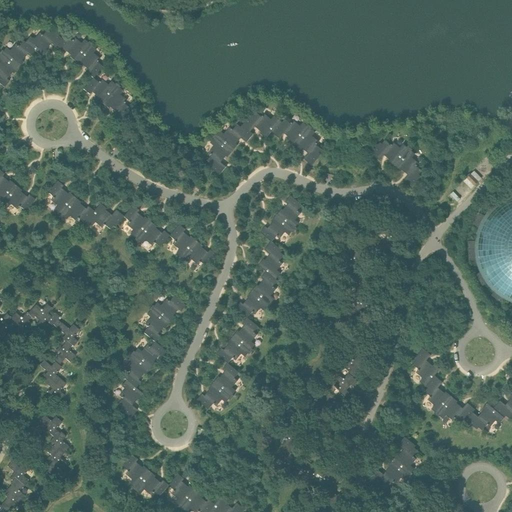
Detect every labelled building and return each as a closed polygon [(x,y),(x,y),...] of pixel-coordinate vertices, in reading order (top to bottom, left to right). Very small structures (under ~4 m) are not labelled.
[(25,42),(35,50),(42,57),(47,51),(46,50),(51,43),(57,48),(63,40),(52,31),(51,32),(47,30),(41,36),(40,35),(41,34),(39,33),(34,39),(30,36),(25,42)] [(63,40),(57,48),(63,53),(65,50),(72,55),(70,57),(76,62),(91,43),(89,41),(88,42),(84,39),(81,43),(74,38),(73,40),(74,41),(73,42),(66,36),(63,40)] [(35,50),(25,42),(23,41),(18,47),(16,46),(17,45),(15,44),(10,50),(6,47),(3,51),(2,50),(0,52),(18,68),(23,62),(22,61),(27,54),(30,56),(35,50)] [(91,43),(76,62),(82,67),(83,65),(90,71),(88,73),(94,78),(103,66),(96,61),(97,60),(98,61),(100,59),(93,53),(96,50),(92,46),(94,45),(91,43)] [(13,74),(18,68),(0,52),(0,83),(4,87),(9,81),(7,79),(12,73),(13,74)] [(103,103),(118,85),(116,83),(115,84),(111,81),(108,85),(101,79),(99,81),(101,82),(100,84),(93,78),(84,89),(90,94),(92,91),(98,97),(97,98),(103,103)] [(120,86),(118,85),(103,103),(109,108),(110,107),(116,112),(114,114),(120,119),(130,108),(123,102),(124,101),(125,102),(127,100),(120,95),(123,91),(119,88),(120,86)] [(242,125),(250,131),(255,126),(261,131),(260,133),(266,138),(271,132),(280,120),(274,115),(271,119),(264,114),(263,115),(264,116),(263,118),(256,112),(253,115),(251,114),(242,125)] [(289,140),(295,144),(310,126),(308,124),(307,125),(303,122),(300,126),(293,120),(292,122),(293,123),(292,125),(285,119),(282,122),(280,120),(271,132),(279,138),(284,133),(291,138),(289,140)] [(253,134),(250,131),(242,125),(241,127),(237,124),(232,131),(230,130),(231,128),(229,127),(224,133),(220,130),(217,134),(216,134),(214,136),(233,151),(238,145),(236,144),(241,138),(247,142),(253,134)] [(310,126),(295,144),(301,149),(302,148),(309,153),(304,159),(312,165),(321,154),(319,153),(322,149),(315,144),(316,142),(318,144),(319,142),(312,136),(316,132),(312,129),(313,128),(310,126)] [(233,151),(214,136),(213,138),(214,139),(210,143),(214,146),(208,152),(211,154),(212,153),(213,154),(207,161),(211,163),(209,166),(219,175),(226,166),(221,162),(226,156),(228,157),(233,151)] [(395,166),(410,147),(408,145),(407,147),(403,144),(400,147),(393,142),(391,145),(385,140),(382,144),(380,142),(371,153),(379,160),(384,154),(390,160),(389,161),(395,166)] [(410,147),(395,166),(401,171),(402,170),(409,175),(404,181),(412,187),(421,176),(419,174),(422,171),(416,167),(419,163),(412,157),(415,154),(411,151),(413,149),(410,147)] [(0,203),(0,204),(16,185),(10,180),(8,182),(2,177),(4,174),(0,170),(0,203)] [(475,174),(464,185),(472,193),(483,182),(475,174)] [(59,215),(74,197),(68,192),(67,193),(61,188),(63,186),(57,181),(48,192),(55,198),(53,199),(53,198),(51,200),(57,206),(54,209),(58,212),(57,214),(59,215)] [(22,190),(16,185),(0,204),(3,206),(4,204),(7,207),(10,204),(17,209),(19,207),(18,206),(19,205),(26,211),(35,199),(29,194),(27,196),(21,191),(22,190)] [(477,262),(477,263),(477,264),(477,265),(478,266),(478,267),(478,268),(479,269),(479,270),(479,271),(480,272),(476,274),(483,286),(487,283),(487,284),(488,285),(489,286),(490,287),(490,288),(491,289),(492,289),(492,290),(493,291),(494,291),(491,295),(502,303),(505,299),(506,300),(507,300),(508,301),(509,301),(510,302),(511,302),(511,193),(511,194),(510,195),(509,195),(508,196),(507,196),(506,196),(505,197),(504,197),(504,198),(503,198),(502,199),(501,199),(500,200),(499,201),(498,202),(497,202),(496,203),(495,204),(494,205),(493,206),(492,207),(491,207),(491,208),(490,209),(489,209),(489,210),(488,211),(488,212),(487,212),(486,213),(486,214),(485,215),(479,213),(473,224),(479,227),(478,228),(478,229),(478,230),(477,231),(477,232),(477,233),(477,234),(476,234),(476,235),(476,236),(476,237),(476,238),(475,239),(475,240),(475,241),(468,241),(469,261),(476,261),(476,262),(477,262)] [(282,209),(277,215),(296,230),(297,228),(296,227),(299,223),(295,220),(301,213),(299,211),(298,212),(297,211),(302,205),(291,195),(286,201),(288,203),(283,210),(282,209)] [(86,221),(94,211),(88,206),(86,208),(80,203),(80,202),(74,197),(59,215),(61,217),(63,216),(66,219),(69,215),(76,221),(78,219),(77,218),(78,216),(85,222),(86,221)] [(115,227),(124,217),(124,216),(123,216),(116,210),(111,215),(105,210),(106,209),(100,203),(94,211),(86,221),(92,226),(95,222),(102,227),(104,226),(102,224),(103,223),(110,229),(113,225),(115,227)] [(124,216),(124,217),(131,222),(130,224),(128,223),(127,224),(134,230),(131,233),(134,236),(133,238),(135,240),(150,222),(145,217),(143,218),(137,213),(139,210),(133,205),(124,216)] [(260,232),(271,241),(272,242),(272,241),(278,235),(279,236),(278,237),(280,239),(285,232),(289,235),(292,231),(293,233),(296,230),(277,215),(272,220),(274,222),(268,228),(265,226),(260,232)] [(156,226),(150,222),(135,240),(137,242),(138,240),(142,244),(145,240),(152,245),(153,243),(152,242),(153,241),(160,247),(169,236),(164,231),(161,233),(155,227),(156,226)] [(179,224),(169,236),(176,242),(175,243),(174,242),(173,243),(179,249),(176,253),(180,256),(179,257),(181,259),(196,241),(191,236),(189,237),(183,232),(185,230),(179,224)] [(383,243),(388,247),(393,251),(397,245),(395,244),(400,239),(402,241),(407,236),(402,231),(401,232),(393,227),(391,230),(387,227),(382,232),(388,237),(383,243)] [(388,247),(383,243),(382,244),(375,238),(372,241),(368,238),(364,243),(370,248),(365,254),(370,258),(374,262),(379,257),(377,255),(381,250),(384,252),(388,247)] [(196,241),(181,259),(183,261),(184,260),(188,263),(191,259),(198,265),(200,263),(198,262),(200,260),(206,266),(215,255),(209,250),(207,252),(201,247),(202,246),(196,241)] [(283,250),(272,241),(272,242),(271,241),(265,249),(270,254),(265,260),(263,259),(259,265),(266,271),(276,279),(281,273),(277,270),(282,263),(281,262),(280,263),(279,262),(284,255),(281,252),(283,250)] [(347,265),(356,273),(359,269),(361,268),(359,266),(363,261),(366,263),(370,258),(365,254),(364,255),(357,249),(354,252),(350,249),(346,254),(352,259),(347,265)] [(352,290),(357,294),(361,290),(364,293),(364,292),(370,286),(371,287),(376,281),(370,277),(368,280),(363,275),(364,274),(359,269),(356,273),(351,279),(357,284),(352,290)] [(252,290),(271,306),(273,304),(272,302),(275,299),(271,296),(277,289),(274,287),(273,288),(272,288),(278,281),(276,279),(266,271),(261,277),(264,279),(258,285),(257,284),(252,290)] [(271,306),(252,290),(247,296),(249,298),(244,304),(241,302),(236,308),(248,317),(253,311),(254,312),(253,313),(255,315),(261,308),(265,311),(268,307),(269,308),(271,306)] [(359,304),(354,310),(359,314),(363,310),(366,313),(372,306),(373,307),(378,301),(372,297),(370,300),(365,295),(366,294),(364,292),(364,293),(361,290),(357,294),(353,299),(359,304)] [(151,307),(169,323),(174,317),(173,316),(178,309),(181,311),(186,305),(174,296),(168,302),(167,302),(168,300),(166,299),(161,305),(157,302),(154,306),(153,305),(151,307)] [(28,313),(32,317),(33,318),(35,316),(40,321),(38,323),(44,329),(48,324),(45,322),(50,316),(51,316),(48,313),(52,308),(47,304),(42,309),(36,304),(28,313)] [(164,329),(169,323),(151,307),(149,309),(150,311),(147,314),(151,317),(145,324),(147,326),(148,325),(149,326),(144,332),(155,342),(160,336),(157,334),(163,328),(164,329)] [(359,314),(354,310),(348,317),(343,312),(338,319),(345,325),(341,331),(346,335),(354,326),(357,329),(359,326),(356,323),(355,324),(353,322),(359,314)] [(8,322),(11,325),(13,326),(14,324),(20,329),(17,332),(23,336),(27,331),(26,330),(32,323),(28,320),(32,317),(28,313),(27,312),(22,317),(16,312),(11,317),(8,322)] [(53,324),(57,328),(62,323),(59,320),(61,317),(55,312),(51,317),(51,316),(50,316),(45,322),(48,324),(51,327),(53,324)] [(0,317),(0,335),(2,337),(7,332),(6,331),(11,325),(8,322),(11,317),(7,313),(2,319),(0,317)] [(233,336),(252,352),(253,349),(252,348),(255,345),(251,342),(257,335),(255,333),(254,334),(253,333),(258,326),(247,317),(242,323),(244,325),(239,332),(238,331),(233,336)] [(67,341),(72,345),(74,346),(78,341),(74,337),(80,330),(73,324),(69,329),(62,322),(62,323),(57,328),(65,334),(63,337),(62,335),(60,337),(66,342),(67,341)] [(252,352),(233,336),(228,342),(230,343),(224,350),(222,348),(217,354),(228,363),(234,356),(235,357),(234,358),(236,360),(242,354),(246,357),(249,353),(250,354),(252,352)] [(54,360),(55,361),(59,364),(65,358),(70,362),(76,355),(69,349),(72,345),(67,341),(66,342),(61,347),(59,346),(55,350),(57,352),(59,350),(61,352),(54,360)] [(132,353),(150,368),(155,363),(153,361),(159,355),(161,357),(166,351),(155,342),(149,348),(148,347),(149,346),(147,344),(141,351),(138,348),(134,352),(133,351),(132,353)] [(426,386),(434,376),(440,369),(434,364),(433,366),(426,360),(431,355),(423,348),(414,359),(416,361),(413,364),(420,370),(419,371),(418,370),(416,372),(423,378),(420,381),(426,386)] [(145,374),(150,368),(132,353),(130,355),(131,356),(128,360),(132,363),(126,370),(128,372),(129,371),(130,372),(125,378),(126,380),(136,388),(141,382),(138,380),(143,373),(145,374)] [(349,372),(348,373),(353,377),(354,377),(358,372),(355,370),(360,365),(362,366),(366,361),(357,353),(352,359),(346,354),(342,359),(346,362),(343,365),(349,372)] [(55,361),(51,366),(44,359),(40,365),(48,372),(46,374),(44,372),(42,374),(47,378),(49,376),(56,382),(60,377),(56,374),(62,367),(59,364),(55,361)] [(219,376),(214,382),(232,398),(234,395),(233,394),(236,391),(232,387),(238,381),(236,379),(235,380),(234,379),(239,372),(228,363),(223,369),(225,371),(220,377),(219,376)] [(358,381),(354,377),(353,377),(348,373),(343,378),(338,373),(333,378),(337,382),(334,385),(341,391),(340,392),(345,397),(345,396),(349,392),(347,389),(351,384),(353,386),(358,381)] [(49,376),(47,378),(44,381),(52,388),(50,390),(48,389),(47,391),(52,395),(53,393),(60,400),(65,394),(60,390),(67,383),(60,377),(56,382),(49,376)] [(435,413),(437,415),(452,397),(446,391),(445,393),(438,387),(443,383),(434,376),(426,386),(428,388),(425,391),(431,396),(428,399),(435,405),(432,408),(436,412),(435,413)] [(136,388),(126,380),(121,386),(125,389),(119,396),(121,397),(123,396),(124,397),(118,404),(122,407),(120,409),(131,418),(137,410),(132,405),(137,399),(139,400),(144,394),(136,388)] [(232,398),(214,382),(209,388),(210,389),(205,396),(203,393),(197,400),(209,409),(215,402),(216,403),(214,405),(217,406),(222,399),(226,402),(229,399),(231,400),(232,398)] [(325,404),(326,405),(332,411),(331,412),(336,416),(341,411),(338,409),(343,404),(344,405),(349,400),(345,396),(345,397),(340,392),(335,398),(329,393),(325,397),(324,398),(328,401),(325,404)] [(324,406),(326,405),(325,404),(328,401),(324,398),(325,397),(320,393),(314,399),(309,393),(304,398),(308,402),(305,405),(312,411),(311,413),(316,417),(320,412),(318,410),(323,405),(324,406)] [(494,408),(504,418),(506,415),(510,418),(511,415),(511,395),(510,398),(511,399),(505,405),(500,401),(494,408)] [(467,420),(473,412),(475,410),(467,403),(463,408),(457,403),(458,402),(452,397),(437,415),(439,417),(440,415),(443,418),(446,415),(453,421),(456,418),(455,418),(455,417),(462,422),(465,418),(467,420)] [(478,416),(473,412),(467,420),(477,429),(479,427),(482,430),(487,425),(490,427),(496,420),(500,423),(504,418),(494,408),(487,403),(482,409),(484,410),(478,416)] [(293,427),(292,426),(296,420),(299,423),(303,418),(298,413),(297,414),(290,408),(287,412),(283,408),(279,414),(285,419),(280,425),(285,429),(289,432),(292,429),(293,427)] [(60,433),(55,429),(62,422),(55,416),(51,421),(44,414),(39,420),(47,427),(45,429),(43,428),(42,429),(47,434),(48,432),(54,437),(56,438),(60,433)] [(289,432),(285,429),(280,434),(286,439),(281,445),(287,449),(291,453),(291,452),(295,447),(293,446),(298,440),(301,443),(305,438),(300,433),(299,434),(292,429),(289,432)] [(47,452),(51,455),(53,457),(59,449),(64,454),(70,447),(62,440),(66,436),(61,431),(60,433),(56,438),(54,437),(49,442),(51,444),(52,442),(54,444),(47,452)] [(392,460),(411,476),(413,474),(412,473),(415,469),(411,465),(416,459),(414,457),(413,459),(412,458),(418,450),(414,447),(416,445),(405,437),(399,445),(404,449),(398,455),(397,454),(392,460)] [(60,458),(64,454),(59,449),(53,457),(51,455),(47,459),(48,461),(50,459),(52,461),(45,469),(51,474),(57,467),(62,471),(68,464),(60,458)] [(292,453),(291,452),(291,453),(287,449),(279,458),(285,463),(280,469),(286,474),(289,470),(292,473),(298,466),(299,467),(304,461),(303,461),(299,457),(296,460),(291,455),(292,453)] [(135,489),(150,471),(144,466),(143,467),(136,462),(138,459),(132,454),(123,466),(130,472),(129,473),(128,472),(126,474),(133,479),(130,483),(134,486),(132,488),(135,489)] [(307,457),(303,461),(304,461),(299,467),(305,471),(300,477),(305,482),(309,478),(312,480),(318,473),(319,474),(324,469),(323,469),(318,465),(316,468),(311,463),(312,461),(307,457)] [(411,476),(392,460),(387,466),(389,468),(384,475),(378,470),(372,478),(383,487),(384,484),(388,488),(393,482),(396,484),(401,478),(405,481),(408,477),(409,478),(411,476)] [(9,479),(11,481),(15,477),(24,485),(28,480),(23,476),(29,468),(22,463),(18,467),(11,461),(7,467),(14,473),(13,476),(12,475),(9,479)] [(327,465),(323,469),(324,469),(319,474),(325,479),(320,485),(325,489),(329,485),(332,488),(338,481),(339,482),(343,477),(338,473),(336,476),(331,471),(332,469),(327,465)] [(156,476),(150,471),(135,489),(137,491),(138,490),(142,493),(145,489),(151,495),(153,493),(152,492),(153,491),(160,496),(169,485),(163,480),(161,482),(155,477),(156,476)] [(180,508),(196,490),(190,485),(188,487),(182,481),(184,479),(178,474),(169,485),(176,491),(175,492),(173,491),(172,493),(179,498),(176,502),(179,505),(178,507),(180,508)] [(7,498),(3,503),(9,508),(15,502),(18,504),(25,496),(19,491),(24,485),(15,477),(11,481),(10,483),(12,484),(6,491),(8,493),(5,496),(7,498)] [(334,489),(332,488),(329,485),(325,489),(321,494),(327,499),(322,505),(323,506),(327,509),(330,506),(334,508),(340,501),(341,502),(345,497),(340,493),(338,496),(332,491),(334,489)] [(201,511),(208,511),(215,504),(209,499),(207,502),(201,496),(202,495),(196,490),(180,508),(183,510),(184,509),(187,511),(191,509),(194,511),(198,511),(199,510),(201,511)] [(215,504),(208,511),(243,511),(245,510),(237,503),(233,508),(226,503),(227,502),(222,497),(215,504)] [(9,508),(3,503),(1,506),(0,505),(0,511),(9,511),(12,510),(9,508)]
